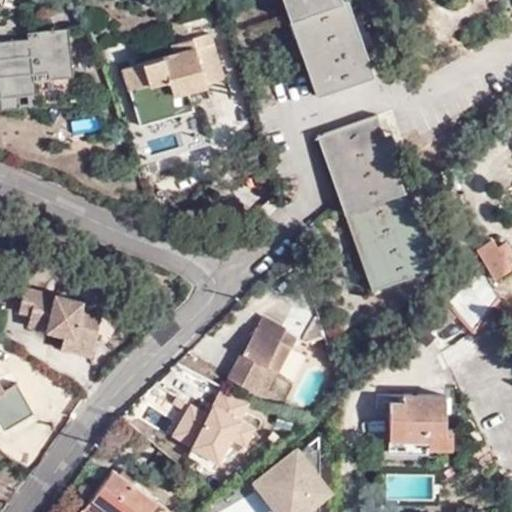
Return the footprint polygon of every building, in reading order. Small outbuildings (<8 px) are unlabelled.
[(291,0),(323,92),(370,75),(343,0),(291,0)] [(0,105),(0,108),(38,104),(35,80),(73,76),(69,28),(27,32),(28,38),(0,41),(0,105)] [(225,80),(211,32),(193,38),(196,46),(122,69),(140,126),(196,109),(189,89),(225,80)] [(77,100),(73,76),(35,80),(38,104),(77,100)] [(378,114),(372,117),(427,269),(432,268),(425,248),(433,246),(419,206),(411,210),(398,174),(406,170),(392,131),(384,133),(378,114)] [(75,132),(99,127),(97,115),(73,120),(75,132)] [(427,269),(372,117),(324,133),(378,286),(427,269)] [(476,248),(494,279),(510,269),(492,238),(476,248)] [(65,267),(47,255),(42,264),(61,276),(65,267)] [(303,286),(293,265),(270,282),(285,301),(303,286)] [(473,335),(500,300),(493,288),(482,269),(448,302),(473,335)] [(18,312),(30,315),(28,326),(64,335),(60,349),(91,357),(101,314),(82,309),(85,300),(25,286),(18,312)] [(310,293),(310,291),(297,295),(281,323),(279,328),(285,332),(302,341),(317,314),(311,295),(310,293)] [(280,341),(285,332),(279,328),(281,323),(261,313),(253,327),(280,341)] [(280,341),(253,327),(227,375),(255,391),(268,367),(278,372),(292,348),(280,341)] [(213,467),(248,400),(223,386),(187,453),(213,467)] [(427,441),(428,447),(463,448),(463,429),(445,428),(446,393),(403,392),(403,401),(389,400),(389,440),(427,441)] [(428,451),(428,447),(427,441),(389,440),(389,450),(428,451)] [(318,511),(319,448),(305,448),(268,476),(292,511),(318,511)] [(91,498),(110,511),(162,511),(167,507),(113,467),(91,498)] [(109,511),(110,511),(91,498),(80,511),(109,511)]
